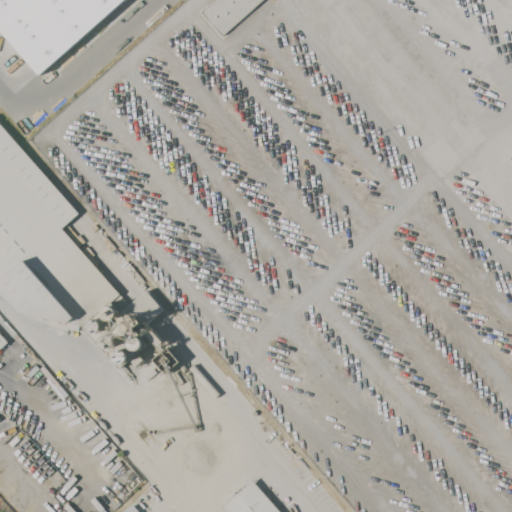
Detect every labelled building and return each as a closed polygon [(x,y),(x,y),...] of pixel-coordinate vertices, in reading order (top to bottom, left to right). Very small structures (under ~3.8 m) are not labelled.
[(0,30),(0,0),(127,0),(40,76),(0,30)] [(214,0),(263,0),(222,36),(201,12),(214,0)] [(0,291),(0,123),(79,214),(63,228),(86,255),(129,303),(146,289),(163,310),(149,323),(159,336),(121,366),(84,326),(19,313),(0,291)] [(0,332),(8,341),(0,348),(0,332)] [(56,379),(50,384),(34,366),(40,361),(56,379)] [(51,392),(38,403),(28,390),(34,384),(37,388),(44,383),(51,392)] [(228,511),(223,505),(254,479),(281,511),(228,511)]
